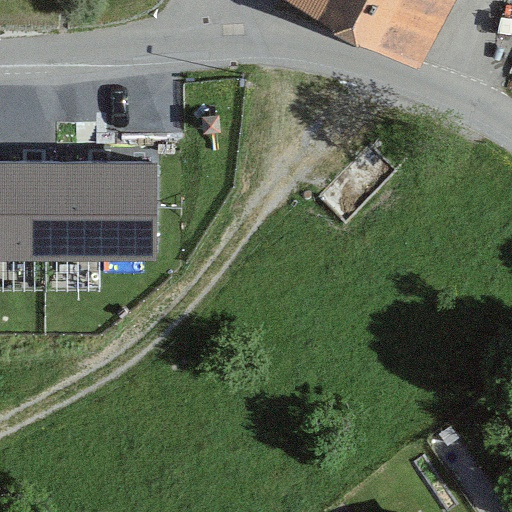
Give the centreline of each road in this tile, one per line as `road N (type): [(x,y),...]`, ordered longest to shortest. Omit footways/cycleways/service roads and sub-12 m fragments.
road 1 (residential): [(221,37),(336,52),(511,119)]
road 2 (residential): [(0,50),(221,37)]
